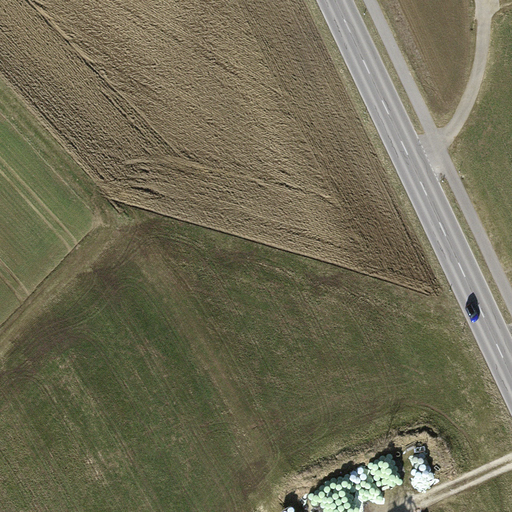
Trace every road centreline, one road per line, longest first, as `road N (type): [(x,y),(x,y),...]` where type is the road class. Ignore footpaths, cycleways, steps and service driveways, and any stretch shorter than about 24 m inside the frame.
road 1 (primary): [(511,369),(337,0)]
road 2 (track): [(0,104),(113,224),(0,352)]
